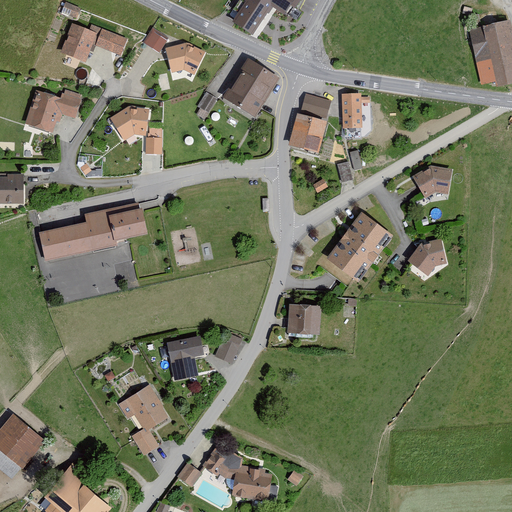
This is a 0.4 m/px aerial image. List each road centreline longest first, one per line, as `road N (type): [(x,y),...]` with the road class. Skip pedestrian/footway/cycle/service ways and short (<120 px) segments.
road 1 (residential): [(141,511),(240,379),(280,281),(287,230)]
road 2 (residential): [(284,167),(212,168),(97,186),(79,180),(70,172),(74,149),(117,86)]
road 3 (secondary): [(303,68),(506,101)]
road 4 (secondary): [(144,0),(303,68)]
road 5 (residential): [(376,181),(506,101)]
